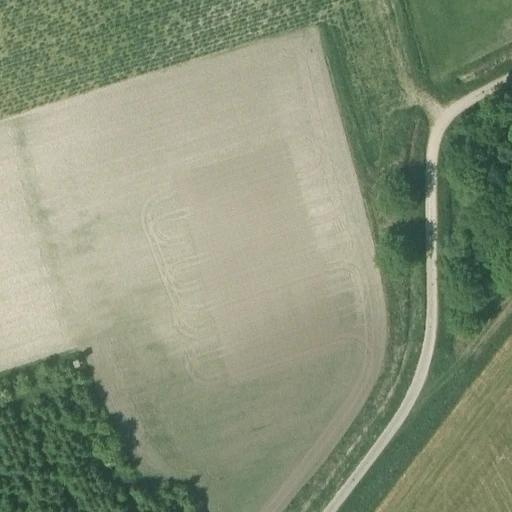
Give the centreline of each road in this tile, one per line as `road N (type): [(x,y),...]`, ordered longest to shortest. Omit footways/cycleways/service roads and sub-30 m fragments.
road 1 (unclassified): [(326,511),(397,420),(415,383),(427,335),(437,130),(454,105),(511,76)]
road 2 (track): [(511,298),(447,381),(415,383)]
